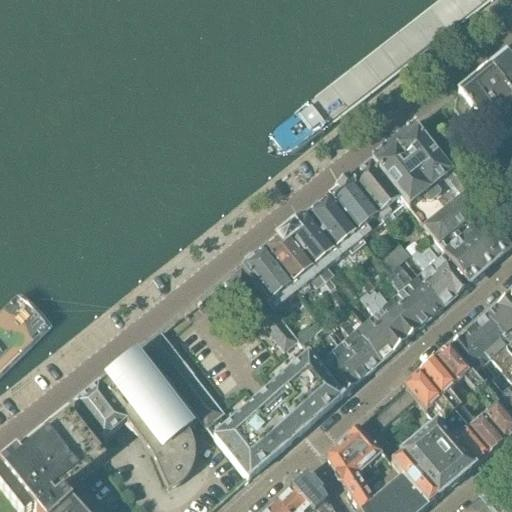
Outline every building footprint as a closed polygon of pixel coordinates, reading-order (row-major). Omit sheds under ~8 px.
[(511,66),(506,59),(505,58),(503,59),(503,60),(486,74),(485,74),(476,81),(476,82),(459,96),(459,95),(457,97),(460,100),(455,104),(453,116),(460,124),(471,125),(471,126),(476,132),(482,127),(486,132),(485,133),(499,150),(511,138),(511,66)] [(483,219),(414,132),(405,139),(405,140),(393,150),(462,237),(483,219)] [(406,212),(426,237),(431,243),(440,255),(462,237),(393,150),(380,160),(371,167),(370,168),(406,212)] [(370,168),(349,185),(382,227),(383,226),(382,224),(389,219),(392,223),(406,212),(370,168)] [(361,244),(382,227),(349,185),(335,196),(327,202),(327,203),(361,244)] [(339,262),(340,261),(348,255),(351,258),(363,248),(361,244),(327,203),(305,220),(339,262)] [(468,289),(470,287),(510,252),(509,251),(501,240),(483,219),(462,237),(440,255),(443,258),(468,289)] [(293,229),(283,237),(330,293),(334,290),(328,282),(332,279),(326,272),(339,262),(305,220),(293,230),(293,229)] [(509,251),(511,248),(511,230),(501,240),(509,251)] [(332,297),(330,293),(283,237),(275,244),(262,255),(297,296),(298,295),(300,296),(302,295),(308,291),(309,290),(309,288),(308,287),(310,285),(316,292),(319,290),(327,300),(332,297)] [(431,243),(426,237),(414,247),(418,253),(431,243)] [(455,300),(458,298),(468,289),(443,258),(437,263),(428,253),(421,259),(455,300)] [(442,311),(455,300),(421,259),(417,254),(411,259),(424,275),(418,280),(442,311)] [(274,314),(297,296),(262,255),(241,272),(241,273),(259,296),(274,314)] [(386,267),(382,270),(384,271),(387,276),(391,273),(397,268),(393,263),(392,262),(386,267)] [(430,322),(442,312),(442,311),(418,280),(412,285),(399,269),(392,275),(430,322)] [(297,343),(274,314),(259,296),(241,273),(223,287),(241,310),(245,307),(283,355),(292,348),(297,343)] [(417,334),(430,322),(392,275),(389,277),(390,278),(380,286),(384,291),(390,286),(399,297),(393,302),(417,334)] [(367,296),(373,290),(368,283),(361,288),(367,296)] [(405,344),(408,341),(417,334),(393,302),(387,307),(378,296),(377,297),(374,294),(373,292),(374,292),(373,290),(367,296),(367,297),(405,344)] [(392,356),(393,355),(405,344),(367,297),(360,302),(365,308),(373,319),(367,324),(392,356)] [(511,302),(508,297),(496,308),(511,326),(511,302)] [(511,326),(496,308),(484,319),(509,348),(511,344),(511,326)] [(379,367),(383,364),(392,356),(367,324),(361,329),(348,312),(341,318),(379,367)] [(366,378),(368,376),(379,367),(341,318),(341,319),(331,327),(338,335),(341,332),(348,341),(342,346),(366,378)] [(484,319),(472,329),(507,371),(511,366),(511,361),(504,352),(509,348),(484,319)] [(309,332),(315,339),(327,328),(322,322),(309,332)] [(354,389),(366,378),(342,346),(336,351),(329,342),(334,337),(327,328),(315,339),(354,389)] [(472,329),(460,340),(485,369),(490,364),(501,377),(507,371),(472,329)] [(297,341),(303,348),(315,339),(309,332),(297,341)] [(161,338),(143,353),(199,425),(205,432),(206,431),(223,417),(221,415),(192,379),(192,378),(161,338)] [(341,400),(354,389),(315,339),(303,348),(308,354),(313,350),(323,363),(316,368),(341,400)] [(482,391),(483,392),(491,385),(480,373),(485,369),(460,340),(448,351),(482,391)] [(448,351),(433,364),(455,390),(463,383),(475,398),(482,391),(448,351)] [(74,409),(75,410),(89,428),(102,445),(126,425),(152,458),(168,495),(171,494),(173,493),(175,492),(178,490),(180,488),(183,486),(185,484),(187,481),(188,478),(190,475),(191,472),(192,469),(194,464),(194,460),(194,455),(194,451),(193,446),(192,442),(190,438),(187,434),(198,426),(141,354),(88,398),(74,409)] [(316,368),(308,357),(272,389),(213,442),(247,485),(249,483),(249,482),(274,460),(275,460),(314,426),(313,425),(339,403),(342,401),(341,400),(316,368)] [(433,364),(419,377),(452,417),(459,412),(447,397),(455,390),(433,364)] [(511,401),(511,376),(507,371),(501,377),(511,390),(506,394),(511,401)] [(406,395),(414,404),(425,417),(433,410),(445,424),(452,417),(419,377),(403,391),(406,395)] [(511,426),(511,401),(506,394),(501,398),(491,385),(483,392),(484,393),(511,426)] [(502,447),(511,438),(511,426),(484,393),(476,400),(488,414),(481,421),(502,447)] [(414,404),(406,395),(373,423),(381,433),(414,404)] [(487,459),(502,447),(481,421),(473,427),(461,413),(454,419),(487,459)] [(0,491),(16,511),(62,511),(68,508),(61,500),(105,463),(66,415),(0,467),(0,491)] [(451,446),(449,444),(449,445),(472,472),(487,459),(454,419),(446,426),(459,440),(451,446)] [(401,459),(399,460),(436,503),(444,496),(444,497),(465,479),(465,478),(472,472),(449,445),(449,444),(435,427),(434,427),(426,428),(421,432),(419,441),(420,442),(415,446),(414,445),(407,445),(401,449),(399,457),(401,459)] [(357,432),(327,458),(324,461),(325,463),(333,476),(355,456),(367,470),(381,458),(370,445),(357,432)] [(333,476),(355,511),(362,511),(373,503),(370,500),(358,478),(367,470),(355,456),(333,476)] [(399,460),(389,468),(400,480),(426,511),(436,503),(399,460)] [(295,487),(291,491),(309,510),(306,511),(330,511),(329,508),(326,505),(325,502),(321,495),(322,494),(316,488),(313,485),(314,485),(311,480),(310,480),(306,479),(304,479),(301,482),(295,487)] [(425,511),(426,511),(400,480),(399,481),(373,503),(362,511),(425,511)] [(291,491),(275,506),(281,511),(306,511),(309,510),(291,491)] [(511,511),(495,492),(478,506),(483,511),(511,511)]
